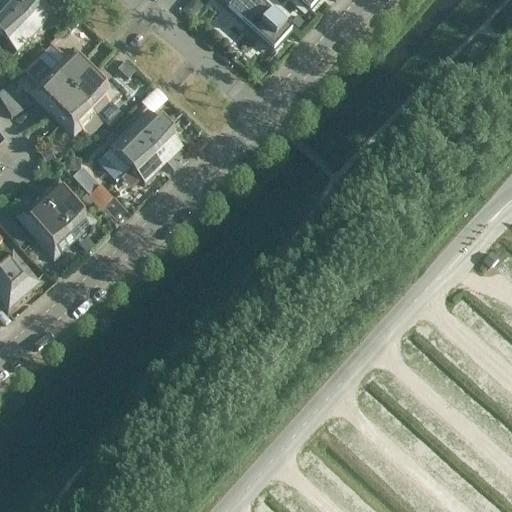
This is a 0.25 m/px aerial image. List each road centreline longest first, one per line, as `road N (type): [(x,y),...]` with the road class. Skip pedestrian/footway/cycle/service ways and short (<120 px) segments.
road 1 (residential): [(0,362),(135,248),(263,117)]
road 2 (unclassified): [(263,117),(369,0)]
road 3 (residential): [(263,117),(155,16)]
